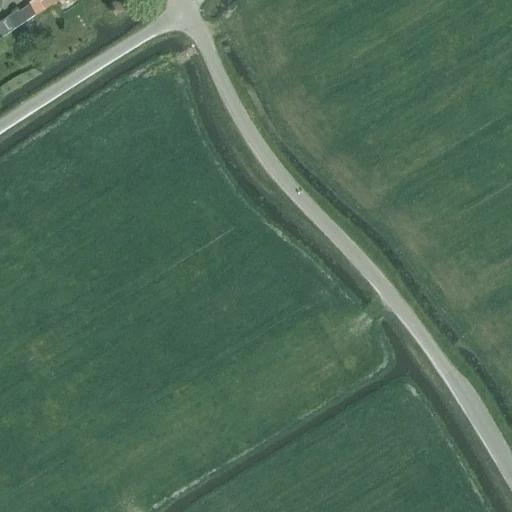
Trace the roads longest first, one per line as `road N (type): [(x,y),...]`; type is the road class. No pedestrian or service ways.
road 1 (unclassified): [(511,478),(423,340),(248,135),(186,9)]
road 2 (unclassified): [(0,132),(186,9)]
